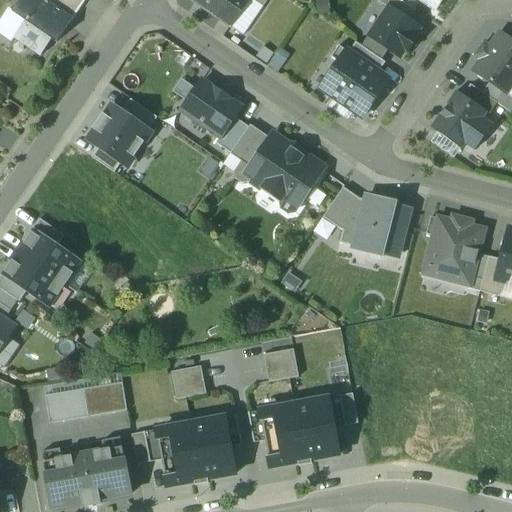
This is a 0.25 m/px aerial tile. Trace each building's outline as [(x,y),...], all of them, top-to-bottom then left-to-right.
[(16,0),(0,24),(0,35),(38,62),(52,42),(57,46),(74,22),(42,0),(16,0)] [(42,0),(74,22),(88,0),(42,0)] [(190,0),(230,28),(250,0),(190,0)] [(415,12),(397,0),(379,0),(378,2),(388,9),(389,8),(409,22),(415,12)] [(417,0),(434,10),(440,0),(417,0)] [(388,9),(368,38),(388,51),(400,59),(405,51),(408,53),(417,40),(414,38),(420,30),(409,22),(389,8),(388,9)] [(511,42),(500,34),(473,73),(490,85),(506,96),(507,95),(511,87),(511,42)] [(388,51),(368,38),(362,48),(381,61),(388,51)] [(362,48),(356,44),(349,54),(379,74),(386,64),(381,61),(362,48)] [(349,54),(339,47),(331,59),(338,64),(321,90),(363,119),(389,81),(379,74),(349,54)] [(182,112),(221,139),(234,120),(242,109),(202,83),(182,112)] [(506,96),(490,85),(483,95),(497,104),(511,114),(511,98),(507,95),(506,96)] [(483,95),(471,86),(463,98),(487,114),(486,115),(488,117),(497,104),(483,95)] [(463,98),(456,93),(447,106),(449,107),(442,117),(440,116),(431,129),(462,150),(465,145),(475,152),(486,136),(479,131),(485,121),(483,120),(486,115),(487,114),(463,98)] [(131,101),(121,114),(148,133),(158,119),(131,101)] [(122,165),(128,169),(151,135),(148,133),(121,114),(112,108),(106,117),(103,116),(94,131),(96,132),(89,142),(99,149),(122,165)] [(217,146),(231,155),(248,129),(234,120),(221,139),(217,146)] [(248,129),(231,155),(241,163),(248,152),(257,158),(270,140),(250,126),(248,129)] [(289,146),(275,137),(271,138),(270,140),(257,158),(248,152),(241,163),(234,174),(235,180),(242,185),(249,184),(251,180),(283,201),(281,204),(282,209),(289,214),(294,213),(296,210),(297,210),(304,200),(308,199),(315,190),(314,185),(323,172),(322,167),(310,159),(304,160),(289,149),(289,146)] [(115,175),(122,165),(99,149),(92,159),(115,175)] [(361,201),(343,189),(323,219),(343,233),(346,219),(360,223),(365,202),(361,201)] [(395,205),(367,197),(365,202),(360,223),(346,219),(343,233),(340,245),(353,248),(353,250),(382,258),(382,256),(398,260),(410,211),(395,207),(395,205)] [(439,221),(431,219),(427,236),(434,238),(439,221)] [(65,237),(40,221),(32,232),(34,234),(35,233),(57,248),(65,237)] [(483,232),(439,221),(434,238),(425,275),(469,286),(477,255),(483,232)] [(511,231),(508,230),(501,261),(496,281),(502,282),(511,284),(511,231)] [(57,248),(35,233),(34,234),(20,255),(64,285),(79,263),(57,248)] [(64,285),(20,255),(5,276),(5,277),(27,292),(49,307),(64,285)] [(489,258),(477,255),(469,286),(468,290),(480,293),(489,258)] [(501,261),(489,258),(480,293),(498,298),(502,282),(496,281),(501,261)] [(27,292),(5,277),(5,276),(3,275),(0,279),(0,289),(18,302),(20,303),(27,292)] [(283,286),(297,295),(303,285),(290,276),(283,286)] [(128,299),(135,290),(127,285),(121,295),(128,299)] [(0,289),(0,318),(5,322),(18,302),(0,289)] [(0,350),(14,329),(5,322),(0,318),(0,350)] [(86,345),(96,352),(103,344),(93,336),(86,345)] [(295,351),(264,356),(269,384),(299,379),(295,351)] [(201,370),(171,376),(176,402),(206,396),(201,370)] [(49,384),(61,383),(60,372),(48,373),(49,384)] [(128,413),(123,386),(46,399),(50,427),(128,413)] [(354,395),(329,400),(334,430),(360,425),(354,395)] [(329,400),(261,412),(266,442),(272,470),(339,458),(334,430),(329,400)] [(266,442),(261,412),(250,414),(255,444),(266,442)] [(239,417),(225,419),(231,448),(244,445),(239,417)] [(225,419),(156,433),(161,461),(167,489),(236,476),(231,448),(225,419)] [(161,461),(156,433),(134,437),(139,465),(161,461)] [(41,454),(52,511),(84,505),(85,508),(101,505),(100,502),(133,496),(122,439),(102,443),(104,453),(62,461),(60,450),(41,454)]
